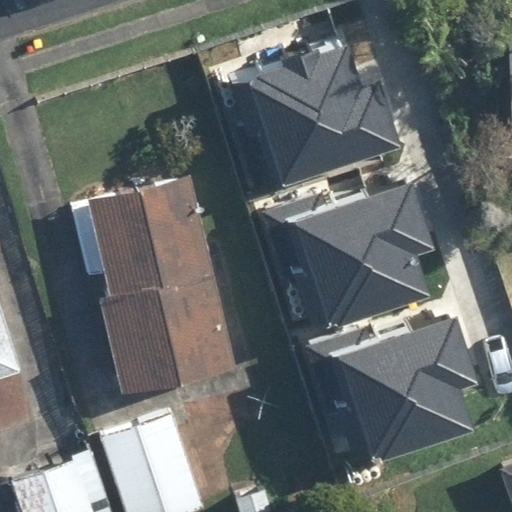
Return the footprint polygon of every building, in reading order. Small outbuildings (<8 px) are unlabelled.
[(336,19),(227,52),(259,156),(394,115),(373,49),(347,57),(336,19)] [(281,195),(313,298),(422,265),(410,227),(436,219),(416,153),(281,195)] [(232,357),(188,166),(70,194),(115,384),(232,357)] [(319,328),(351,432),(460,398),(448,360),(474,352),(454,286),(319,328)] [(0,365),(16,361),(0,313),(0,365)] [(172,405),(95,431),(121,511),(162,511),(203,499),(172,405)] [(109,511),(93,451),(8,474),(17,511),(109,511)] [(511,452),(501,456),(511,487),(511,452)]
